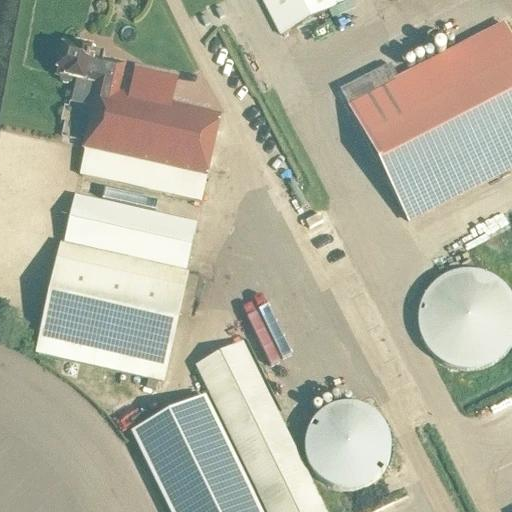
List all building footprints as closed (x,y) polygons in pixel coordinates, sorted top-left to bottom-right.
[(336,10),(331,0),(260,0),(280,39),(336,10)] [(387,71),(340,95),(408,226),(511,172),(511,41),(506,30),(396,88),(387,71)] [(64,46),(63,47),(62,47),(60,47),(59,48),(58,48),(57,49),(56,51),(55,52),(55,53),(55,55),(56,56),(56,58),(57,59),(58,60),(60,60),(56,79),(59,79),(59,81),(59,82),(60,84),(61,85),(62,86),(63,87),(64,87),(66,87),(67,87),(68,87),(70,86),(71,85),(72,84),(72,82),(100,89),(80,178),(201,206),(220,119),(162,106),(165,93),(142,88),(139,100),(117,95),(123,68),(103,64),(104,55),(64,46)] [(196,228),(75,201),(64,248),(185,276),(196,228)] [(164,387),(170,363),(189,278),(60,249),(35,358),(164,387)] [(321,511),(241,350),(197,372),(266,511),(321,511)] [(259,511),(205,400),(130,437),(167,511),(259,511)] [(304,415),(314,492),(389,483),(379,406),(304,415)]
